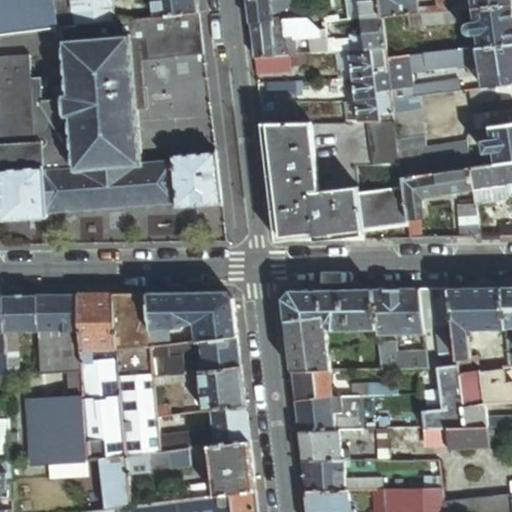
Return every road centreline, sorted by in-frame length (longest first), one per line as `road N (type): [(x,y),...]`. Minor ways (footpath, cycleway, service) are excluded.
road 1 (residential): [(254,268),(222,0)]
road 2 (residential): [(254,268),(511,263)]
road 3 (residential): [(0,273),(254,268)]
road 4 (residential): [(254,268),(284,511)]
